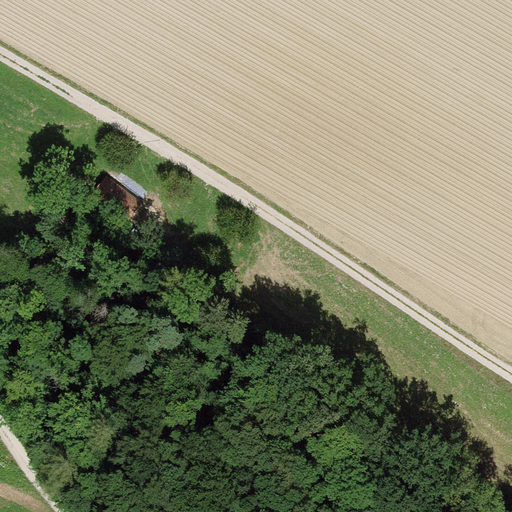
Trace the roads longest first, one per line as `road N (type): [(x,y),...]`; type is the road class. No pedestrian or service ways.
road 1 (track): [(511,372),(0,53)]
road 2 (track): [(0,417),(75,511)]
